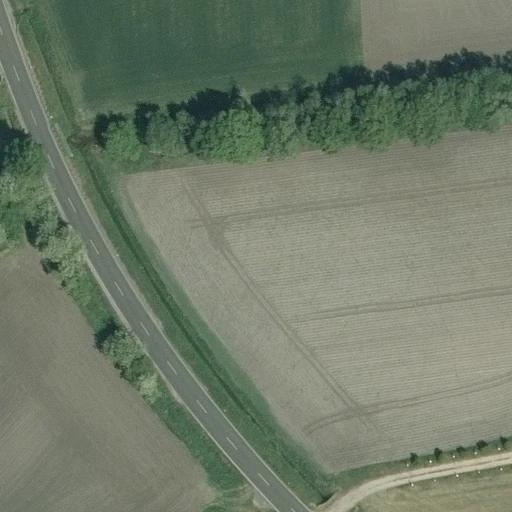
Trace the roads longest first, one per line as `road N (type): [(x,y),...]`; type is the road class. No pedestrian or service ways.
road 1 (tertiary): [(0,18),(69,208),(136,325),(204,419),(292,511)]
road 2 (track): [(334,511),(368,487),(511,461)]
